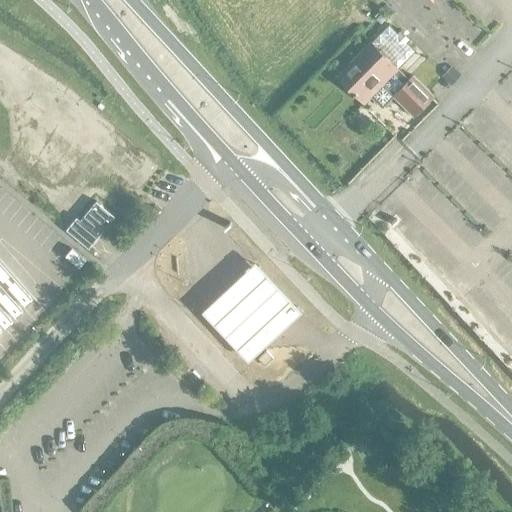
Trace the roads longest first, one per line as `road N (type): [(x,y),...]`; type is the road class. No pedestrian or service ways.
road 1 (unclassified): [(331,356),(280,399),(244,396),(123,269)]
road 2 (secondary): [(289,171),(133,0)]
road 3 (secondary): [(90,0),(238,168)]
road 4 (secondary): [(238,168),(371,310)]
road 5 (secondary): [(511,411),(383,272)]
road 6 (secondary): [(371,310),(511,433)]
road 7 (unclassified): [(0,395),(123,269)]
road 8 (unclassified): [(238,168),(204,182),(123,269)]
road 9 (secondary): [(383,272),(289,171)]
